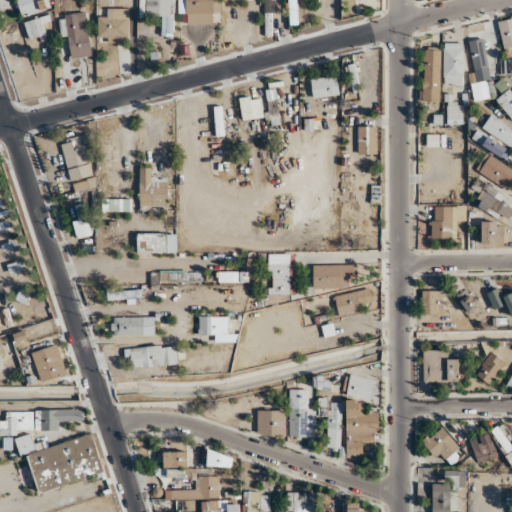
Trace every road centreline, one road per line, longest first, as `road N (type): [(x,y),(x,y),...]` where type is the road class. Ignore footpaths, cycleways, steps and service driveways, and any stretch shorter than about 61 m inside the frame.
road 1 (residential): [(0,130),(496,0)]
road 2 (residential): [(399,511),(396,0)]
road 3 (residential): [(136,511),(0,97)]
road 4 (residential): [(399,491),(375,490),(171,421),(107,423)]
